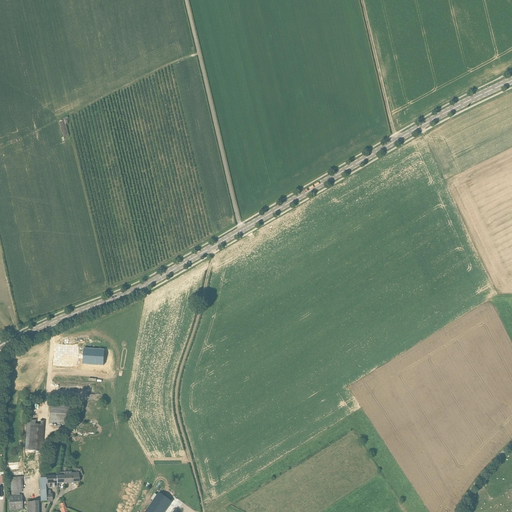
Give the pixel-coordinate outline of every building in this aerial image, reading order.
[(82,347),(82,363),(81,363),(101,364),(103,347),(82,347)] [(69,425),(70,420),(71,404),(51,403),(49,424),(69,425)] [(25,461),(5,463),(6,474),(8,473),(8,478),(10,478),(24,477),(23,472),(36,471),(36,461),(35,461),(35,451),(42,451),(45,421),(27,420),(25,450),(25,461)] [(67,473),(64,473),(64,472),(58,472),(58,476),(57,476),(57,483),(65,483),(65,479),(67,479),(67,473)] [(78,473),(72,474),(72,472),(67,473),(67,479),(65,479),(65,483),(72,483),(77,483),(77,482),(77,480),(78,480),(79,480),(78,473)] [(57,487),(57,483),(57,476),(46,477),(46,478),(46,484),(46,488),(49,488),(49,483),(54,483),(54,487),(57,487)] [(10,479),(11,495),(19,495),(19,494),(21,494),(21,490),(23,490),(21,478),(10,479)] [(172,501),(159,493),(154,501),(166,509),(171,502),(172,501)] [(23,510),(22,495),(12,495),(8,496),(10,511),(23,510)] [(37,511),(37,501),(31,501),(31,503),(27,503),(27,511),(37,511)] [(61,511),(67,511),(69,511),(68,510),(67,508),(66,508),(65,502),(60,504),(62,508),(60,508),(61,511)]
